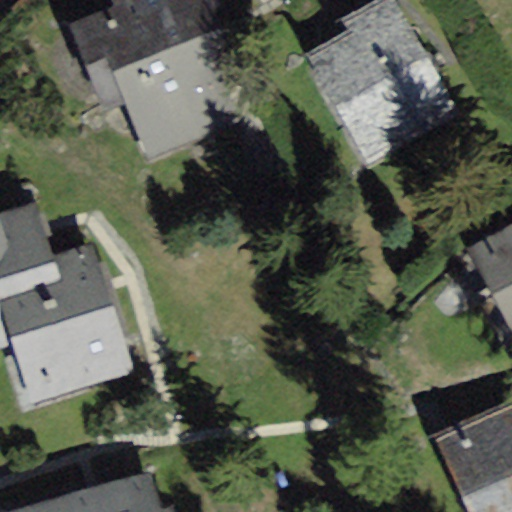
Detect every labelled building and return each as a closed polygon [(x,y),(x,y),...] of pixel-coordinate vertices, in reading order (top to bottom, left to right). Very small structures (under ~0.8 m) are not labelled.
[(98,0),(102,10),(54,28),(88,117),(109,111),(137,174),(255,128),(204,0),(98,0)] [(335,39),(298,55),(364,178),(456,130),(385,0),(329,27),(335,39)] [(0,362),(18,419),(133,383),(99,267),(90,269),(84,249),(41,256),(27,209),(0,215),(0,362)] [(511,227),(454,253),(508,364),(511,362),(511,227)] [(511,511),(511,403),(418,443),(451,511),(511,511)] [(150,511),(141,480),(15,511),(150,511)]
